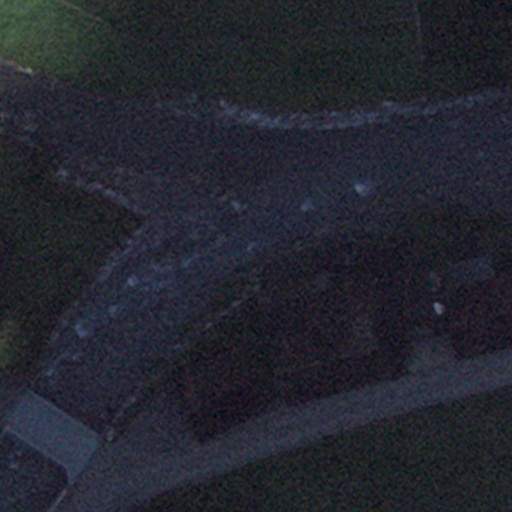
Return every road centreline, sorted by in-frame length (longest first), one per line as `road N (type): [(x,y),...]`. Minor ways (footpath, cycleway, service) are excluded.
road 1 (residential): [(120,483),(511,356)]
road 2 (residential): [(120,483),(95,457),(0,401)]
